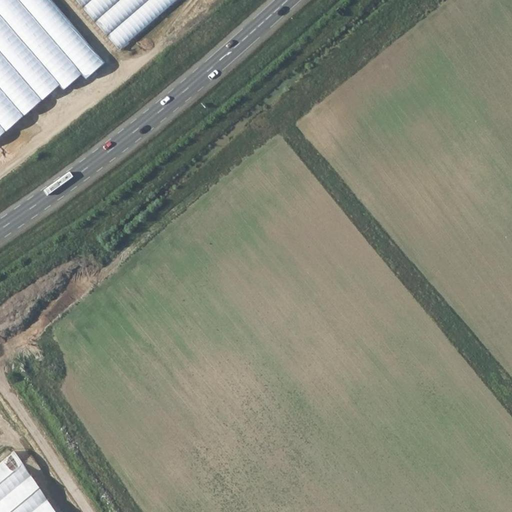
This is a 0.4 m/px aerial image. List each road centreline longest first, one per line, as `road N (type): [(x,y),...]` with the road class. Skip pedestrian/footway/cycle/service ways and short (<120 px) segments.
road 1 (secondary): [(0,230),(211,72),(289,0)]
road 2 (track): [(84,511),(0,389)]
